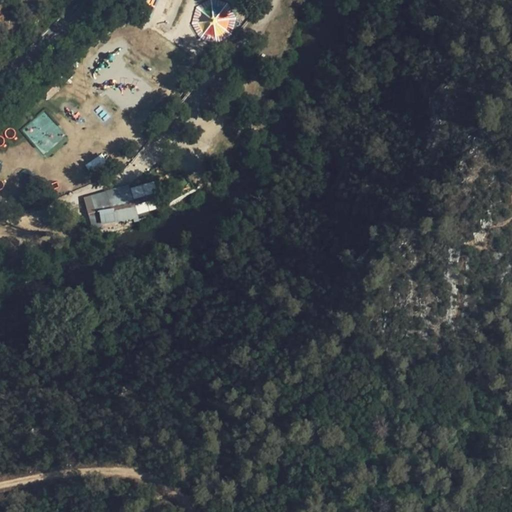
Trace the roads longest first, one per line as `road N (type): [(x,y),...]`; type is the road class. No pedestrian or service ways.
road 1 (track): [(0,486),(103,470),(153,474),(194,511)]
road 2 (secondary): [(0,84),(89,0)]
